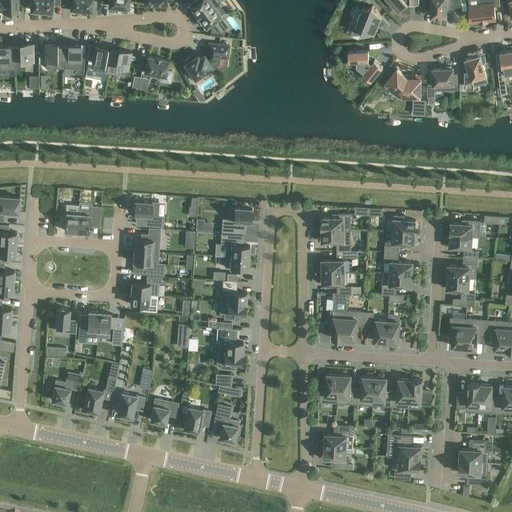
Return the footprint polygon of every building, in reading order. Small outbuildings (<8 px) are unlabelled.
[(0,0),(0,11),(4,11),(4,13),(18,13),(18,3),(17,0),(0,0)] [(31,0),(30,10),(52,12),(53,5),(60,5),(60,0),(31,0)] [(71,0),(71,9),(92,10),(92,0),(69,0),(71,0)] [(209,0),(193,0),(189,3),(195,11),(194,11),(200,19),(206,26),(211,22),(215,28),(223,29),(227,26),(224,21),(220,16),(221,15),(209,0)] [(388,0),(399,12),(408,3),(419,3),(419,0),(388,0)] [(431,0),(431,16),(447,16),(447,10),(453,10),(453,0),(431,0)] [(478,0),(479,4),(469,5),(471,22),(496,19),(494,6),(500,5),(499,0),(478,0)] [(356,22),(351,36),(359,39),(361,34),(375,33),(380,23),(378,21),(382,16),(372,6),(371,7),(363,8),(362,11),(360,11),(358,18),(356,18),(356,22)] [(14,44),(15,59),(20,58),(21,60),(33,59),(32,42),(20,43),(20,44),(14,44)] [(63,58),(63,44),(57,44),(57,42),(45,42),(44,59),(46,59),(46,67),(63,68),(63,58)] [(63,58),(63,68),(75,68),(74,73),(83,73),(85,54),(81,54),(81,43),(69,42),(69,44),(63,44),(63,58)] [(15,59),(14,44),(8,45),(8,43),(0,43),(0,68),(15,68),(15,59)] [(186,63),(185,63),(191,72),(189,74),(194,81),(202,76),(200,74),(207,70),(208,71),(215,66),(219,71),(226,66),(227,57),(229,45),(209,43),(208,55),(206,56),(204,54),(199,57),(197,54),(191,59),(190,57),(184,61),(186,63)] [(108,73),(113,49),(107,48),(107,47),(95,44),(92,61),(94,61),(92,70),(108,73)] [(505,76),(511,75),(511,48),(501,51),(501,52),(496,53),(499,77),(502,94),(508,93),(505,76)] [(113,49),(108,73),(125,76),(126,67),(128,68),(131,51),(119,49),(118,50),(113,49)] [(353,50),(349,51),(349,62),(357,61),(357,67),(364,72),(363,74),(372,81),(383,67),(375,60),(372,63),(369,61),(369,50),(358,50),(358,49),(353,49),(353,50)] [(484,54),(466,59),(469,70),(465,71),(465,82),(466,82),(466,89),(474,90),(474,86),(488,82),(483,63),(485,62),(484,54)] [(147,55),(144,71),(160,74),(159,80),(170,82),(173,71),(167,69),(169,60),(161,58),(162,57),(155,56),(155,57),(147,55)] [(446,69),(433,69),(434,84),(428,84),(428,96),(435,96),(435,90),(454,89),(454,84),(458,84),(457,74),(453,74),(453,68),(451,68),(451,66),(446,67),(446,69)] [(386,83),(398,92),(398,95),(421,96),(421,78),(408,78),(398,69),(386,83)] [(134,75),(132,87),(139,88),(147,90),(149,78),(141,77),(134,75)] [(197,87),(192,90),(199,100),(203,100),(205,99),(197,87)] [(0,219),(3,220),(4,211),(18,212),(20,197),(0,195),(0,219)] [(135,200),(134,213),(137,214),(145,214),(144,224),(162,226),(163,215),(157,215),(158,202),(152,202),(153,197),(140,196),(140,201),(135,200)] [(78,213),(77,231),(89,232),(89,226),(90,217),(100,218),(101,207),(90,206),(90,209),(79,208),(78,208),(78,213)] [(252,208),(229,207),(229,219),(223,218),(222,231),(235,232),(236,220),(251,221),(252,208)] [(66,212),(65,230),(77,231),(78,213),(66,212)] [(322,229),(351,229),(350,214),(333,214),(333,217),(322,217),(322,229)] [(415,232),(416,220),(405,219),(405,216),(394,215),(393,230),(415,232)] [(479,236),(480,221),(463,220),(462,223),(451,222),(451,234),(472,236),(479,236)] [(0,242),(16,244),(17,232),(8,231),(8,224),(0,223),(0,242)] [(337,250),(351,250),(351,229),(322,229),(322,241),(337,241),(337,250)] [(414,243),(415,232),(393,230),(393,242),(414,243)] [(235,232),(222,231),(221,244),(226,244),(226,255),(249,257),(250,245),(234,244),(235,232)] [(135,238),(134,250),(158,252),(159,239),(157,239),(157,234),(148,234),(141,233),(141,238),(135,238)] [(471,247),(472,236),(451,234),(450,246),(471,247)] [(0,261),(4,262),(7,262),(7,255),(15,256),(16,244),(0,242),(0,261)] [(134,250),(133,262),(143,263),(142,273),(164,275),(165,263),(157,263),(158,252),(134,250)] [(398,261),(399,252),(385,251),(384,261),(391,262),(391,273),(412,274),(413,262),(398,261)] [(249,257),(226,255),(225,267),(248,268),(249,257)] [(323,272),(344,271),(344,260),(323,260),(323,272)] [(0,280),(13,281),(14,270),(3,269),(4,262),(0,261),(0,280)] [(469,278),(470,266),(449,265),(448,276),(469,278)] [(344,271),(323,272),(323,284),(348,283),(348,271),(344,271)] [(412,274),(391,273),(384,272),(382,293),(390,294),(396,294),(396,285),(411,286),(412,274)] [(469,290),(469,278),(448,276),(447,288),(469,290)] [(226,280),(223,279),(222,301),(221,301),(246,303),(247,292),(236,291),(236,280),(226,280)] [(0,296),(0,292),(12,293),(13,281),(0,280),(0,296)] [(132,282),(131,293),(149,294),(155,294),(156,284),(150,283),(132,282)] [(131,293),(130,304),(140,305),(140,310),(156,311),(157,295),(158,295),(158,294),(155,294),(149,294),(131,293)] [(0,317),(11,319),(11,307),(1,307),(1,299),(0,299),(0,317)] [(246,303),(221,301),(220,312),(224,313),(224,318),(239,319),(239,314),(245,314),(246,303)] [(70,309),(57,308),(55,330),(76,332),(77,320),(69,319),(70,309)] [(344,339),(346,310),(331,309),(330,327),(333,327),(333,338),(344,339)] [(367,325),(367,312),(346,310),(344,339),(356,340),(357,325),(367,325)] [(99,312),(88,311),(87,323),(79,322),(78,335),(97,336),(99,312)] [(110,313),(99,312),(97,336),(109,337),(110,313)] [(0,317),(0,337),(2,338),(2,329),(10,330),(11,319),(0,317)] [(464,347),(466,318),(451,317),(450,335),(453,335),(452,346),(464,347)] [(486,333),(487,320),(466,318),(464,347),(476,347),(477,333),(486,333)] [(387,342),(388,320),(376,319),(375,341),(387,342)] [(399,342),(400,321),(388,320),(387,342),(399,342)] [(507,349),(508,321),(487,320),(486,333),(496,334),(495,349),(507,349)] [(180,322),(179,347),(200,348),(200,337),(190,336),(191,323),(180,322)] [(123,328),(114,327),(112,343),(122,344),(123,328)] [(219,327),(217,327),(216,341),(220,341),(219,351),(243,352),(243,342),(235,341),(236,328),(231,328),(219,327)] [(54,344),(47,344),(46,352),(54,353),(54,344)] [(242,364),(243,352),(219,351),(218,351),(217,362),(221,363),(221,368),(235,369),(236,364),(242,364)] [(143,368),(139,386),(148,388),(152,370),(143,368)] [(56,380),(52,400),(67,403),(70,388),(78,389),(81,374),(68,371),(66,382),(56,380)] [(231,374),(216,373),(216,383),(230,386),(231,374)] [(339,375),(327,374),(327,388),(320,387),(319,401),(337,402),(339,375)] [(351,375),(339,375),(337,402),(356,403),(356,390),(350,389),(351,375)] [(375,377),(363,376),(362,390),(356,390),(356,403),(373,404),(375,377)] [(116,378),(108,377),(106,388),(114,389),(116,378)] [(387,378),(375,377),(373,404),(391,406),(392,392),(386,392),(387,378)] [(411,379),(399,378),(398,392),(392,392),(391,406),(397,406),(398,400),(409,401),(411,379)] [(422,380),(411,379),(409,401),(421,401),(420,404),(431,405),(432,392),(422,391),(422,380)] [(468,394),(458,393),(457,407),(467,407),(467,411),(479,411),(480,384),(469,383),(468,394)] [(492,384),(480,384),(479,411),(497,413),(498,399),(491,398),(492,384)] [(511,385),(504,385),(504,399),(498,399),(497,413),(503,413),(503,407),(511,407),(511,385)] [(103,390),(88,386),(83,408),(98,412),(103,390)] [(122,391),(117,414),(132,417),(134,408),(142,409),(145,396),(122,391)] [(155,397),(150,420),(166,423),(167,414),(175,415),(178,402),(155,397)] [(218,404),(215,417),(223,418),(219,437),(235,441),(239,420),(229,418),(231,406),(218,404)] [(189,406),(185,428),(200,431),(202,421),(209,423),(212,411),(189,406)] [(497,432),(497,415),(489,415),(489,432),(497,432)] [(336,434),(326,434),(325,445),(346,447),(347,435),(350,436),(350,425),(337,425),(336,434)] [(411,435),(398,434),(397,444),(394,444),(393,456),(421,458),(422,446),(411,445),(411,435)] [(472,449),(461,449),(460,460),(488,462),(488,450),(485,450),(486,440),(472,439),(472,449)] [(346,447),(325,445),(324,457),(335,458),(334,468),(348,469),(348,458),(345,458),(346,447)] [(421,458),(393,456),(393,468),(396,468),(395,478),(409,479),(409,469),(420,470),(421,458)] [(488,462),(460,460),(459,472),(470,473),(470,483),(483,484),(484,474),(487,474),(488,462)]
